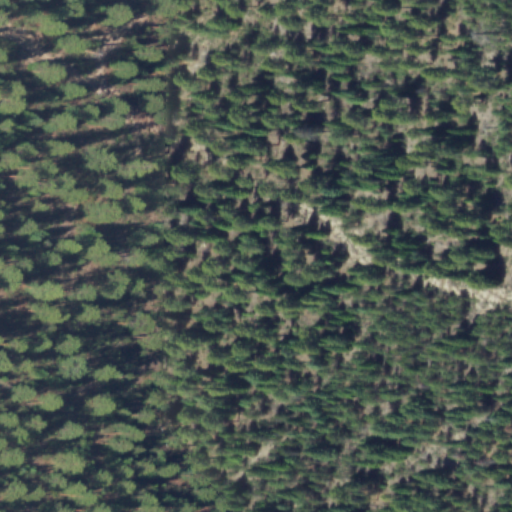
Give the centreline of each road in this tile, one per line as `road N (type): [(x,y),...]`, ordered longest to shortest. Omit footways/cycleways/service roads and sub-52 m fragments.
road 1 (track): [(11,36),(359,249),(414,276),(511,294)]
road 2 (track): [(0,34),(110,36),(174,0)]
